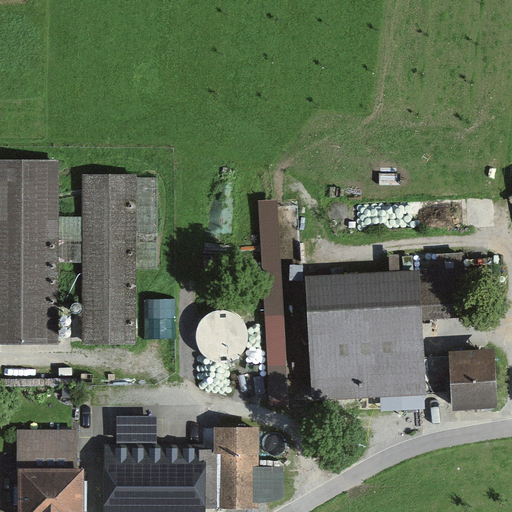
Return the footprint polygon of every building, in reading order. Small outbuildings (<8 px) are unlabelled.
[(61,169),(0,167),(0,343),(61,344),(62,266),(86,266),(85,346),(141,347),(143,180),(87,179),(86,221),(61,221),(61,169)] [(278,202),(260,203),(271,408),(289,407),(278,202)] [(467,270),(309,279),(317,398),(425,391),(420,317),(470,314),(467,270)] [(498,351),(452,354),(455,408),(501,405),(498,351)] [(256,429),(218,429),(218,451),(202,451),(201,508),(255,508),(256,429)] [(73,432),(23,433),(23,486),(15,486),(15,504),(23,504),(22,511),(80,511),(81,472),(76,473),(73,464),(73,432)] [(109,448),(108,511),(201,511),(201,508),(202,451),(202,448),(109,448)]
